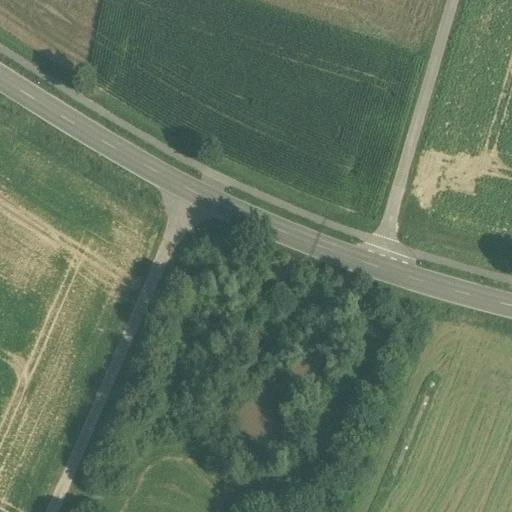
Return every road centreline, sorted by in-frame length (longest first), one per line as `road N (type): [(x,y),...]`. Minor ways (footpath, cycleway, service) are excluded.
road 1 (tertiary): [(0,76),(140,163),(265,226),(511,308)]
road 2 (track): [(51,511),(165,244),(222,179)]
road 3 (track): [(454,0),(384,247)]
road 4 (track): [(413,384),(360,511)]
